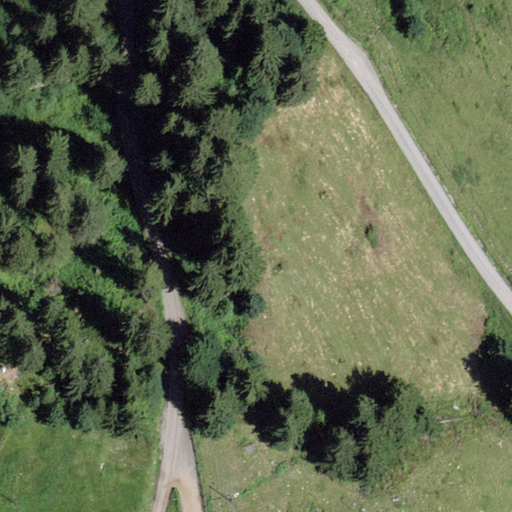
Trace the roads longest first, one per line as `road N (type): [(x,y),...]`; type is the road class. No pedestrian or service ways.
road 1 (unclassified): [(125,0),(169,252),(177,352),(159,511)]
road 2 (unclassified): [(511,301),(314,0)]
